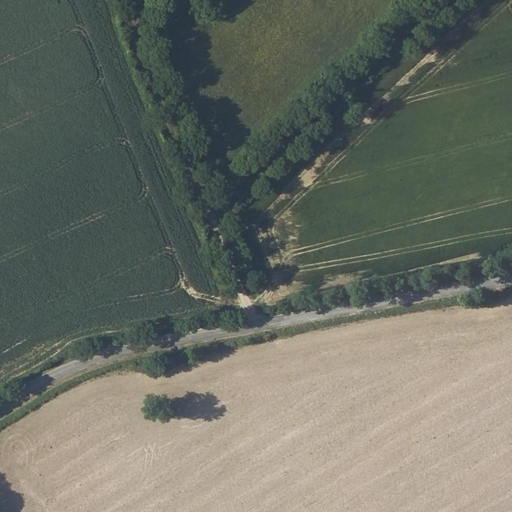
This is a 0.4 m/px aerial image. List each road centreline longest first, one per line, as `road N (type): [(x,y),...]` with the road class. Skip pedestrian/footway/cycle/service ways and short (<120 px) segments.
road 1 (unclassified): [(511,277),(120,347),(53,371),(0,406)]
road 2 (track): [(438,0),(209,210)]
road 3 (track): [(209,210),(197,203),(129,25),(109,0)]
road 4 (track): [(209,210),(255,326)]
